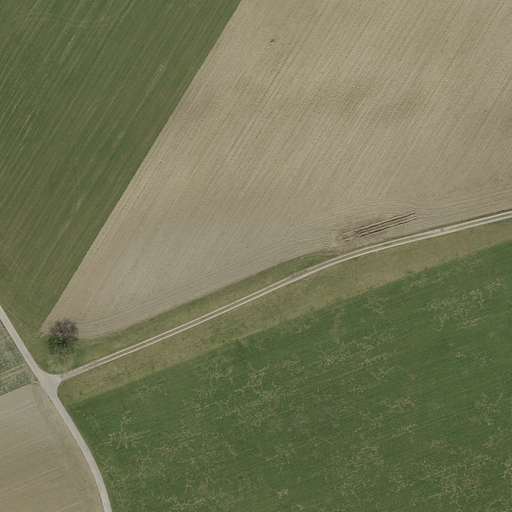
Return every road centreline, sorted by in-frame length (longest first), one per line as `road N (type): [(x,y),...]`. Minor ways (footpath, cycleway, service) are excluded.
road 1 (track): [(46,386),(302,273),(511,215)]
road 2 (track): [(108,511),(96,471),(46,386)]
